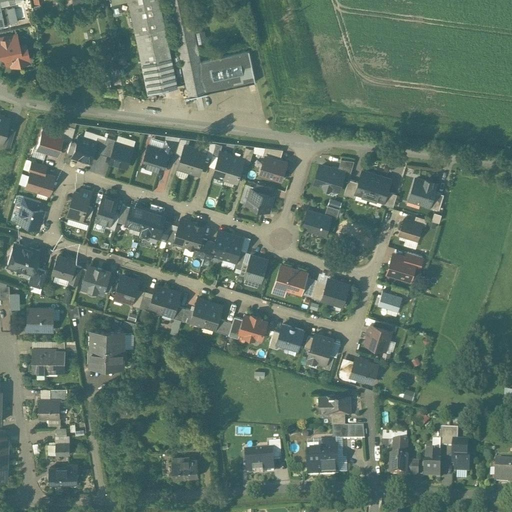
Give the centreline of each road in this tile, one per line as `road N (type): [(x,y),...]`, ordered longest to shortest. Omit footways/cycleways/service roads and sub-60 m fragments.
road 1 (residential): [(280,235),(75,171),(65,178),(52,238),(354,331),(370,276)]
road 2 (residential): [(33,503),(375,490)]
road 3 (residential): [(0,94),(308,141)]
road 4 (residential): [(308,141),(511,165)]
road 5 (residential): [(33,503),(14,368),(2,353)]
road 6 (residential): [(375,490),(511,497)]
